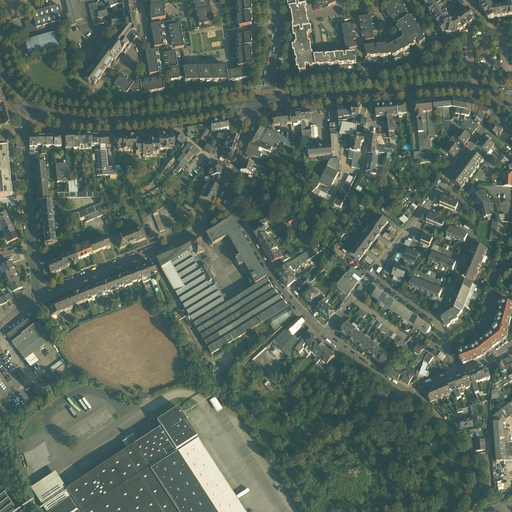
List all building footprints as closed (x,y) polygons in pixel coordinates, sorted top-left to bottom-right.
[(65,0),(69,15),(73,14),(70,1),(69,1),(69,0),(65,0)] [(73,0),(70,1),(73,14),(75,22),(82,20),(80,13),(76,0),(73,0)] [(201,23),(201,25),(214,23),(212,16),(211,16),(210,9),(209,10),(208,2),(207,3),(206,0),(150,0),(151,1),(152,3),(150,3),(151,8),(152,10),(150,10),(151,15),(152,17),(150,17),(151,22),(165,20),(164,13),(165,13),(163,1),(160,1),(160,0),(192,0),(193,3),(195,2),(195,5),(194,5),(195,9),(197,9),(197,11),(196,11),(197,16),(199,16),(199,18),(198,18),(199,23),(201,23)] [(238,14),(241,14),(247,13),(251,12),(248,0),(236,0),(237,7),(239,6),(240,11),(238,11),(238,14)] [(290,8),(290,13),(303,11),(303,7),(307,6),(306,1),(304,2),(303,0),(291,0),(292,0),(290,0),(291,2),(288,3),(288,6),(290,6),(291,8),(290,8)] [(395,22),(397,25),(407,18),(406,16),(407,15),(404,12),(403,12),(402,9),(404,8),(404,7),(403,8),(402,6),(403,5),(402,2),(399,4),(398,2),(397,3),(395,0),(385,7),(387,11),(388,11),(389,12),(387,14),(390,18),(390,17),(392,21),(394,19),(396,21),(395,22)] [(435,20),(437,24),(448,16),(446,13),(445,13),(444,11),(445,10),(443,7),(441,8),(440,6),(440,5),(436,0),(433,0),(424,7),(427,10),(428,10),(430,13),(431,12),(432,14),(431,15),(430,16),(432,20),(433,19),(435,18),(436,19),(435,20)] [(497,19),(501,18),(500,7),(494,8),(494,9),(493,9),(492,7),(492,6),(488,0),(479,7),(481,10),(483,9),(484,11),(483,12),(487,18),(488,17),(489,18),(490,18),(490,20),(493,19),(494,18),(494,19),(495,19),(495,17),(497,17),(497,19)] [(500,7),(501,18),(506,18),(506,16),(508,16),(508,17),(509,17),(509,16),(510,16),(510,17),(511,16),(511,1),(506,2),(507,7),(500,8),(500,7)] [(123,10),(124,14),(134,12),(132,3),(122,5),(123,10)] [(89,5),(94,26),(100,24),(99,19),(97,14),(96,4),(95,4),(89,5)] [(25,22),(28,35),(60,27),(59,23),(63,21),(59,6),(32,14),(34,20),(25,22)] [(458,16),(455,18),(463,29),(464,30),(466,28),(465,26),(467,25),(467,26),(468,26),(469,25),(470,26),(472,24),(472,22),(473,21),(473,22),(474,21),(475,20),(471,14),(470,14),(469,13),(470,12),(467,9),(464,11),(464,12),(462,13),(457,16),(458,16)] [(290,13),(291,19),(308,17),(307,10),(303,11),(290,13)] [(116,18),(116,22),(135,19),(134,12),(124,14),(124,17),(116,18)] [(76,25),(75,22),(73,14),(69,15),(67,16),(70,27),(76,25)] [(249,15),(247,15),(242,16),(237,17),(237,20),(239,20),(240,24),(238,25),(239,28),(251,26),(249,15)] [(460,31),(463,29),(455,18),(452,20),(450,20),(448,16),(437,24),(439,28),(440,28),(441,27),(442,29),(440,30),(441,32),(443,32),(445,33),(446,34),(451,35),(452,35),(452,34),(455,34),(456,35),(458,34),(457,32),(458,31),(459,32),(460,31)] [(309,23),(308,17),(291,19),(292,26),(296,25),(309,23)] [(365,37),(366,42),(375,40),(374,35),(372,36),(371,33),(373,33),(373,32),(372,28),(371,28),(370,25),(372,25),(372,24),(371,20),(369,20),(369,18),(371,17),(359,19),(360,22),(362,22),(363,26),(360,26),(361,30),(364,30),(364,33),(362,34),(362,38),(365,37)] [(406,37),(403,39),(409,48),(410,48),(408,46),(410,45),(412,48),(415,46),(414,44),(415,43),(415,42),(416,41),(420,45),(425,41),(423,38),(424,37),(423,35),(420,31),(418,33),(417,31),(418,31),(417,29),(415,28),(417,26),(415,23),(415,22),(412,17),(410,19),(408,17),(407,18),(397,25),(397,26),(398,25),(399,26),(396,28),(398,31),(400,30),(401,31),(401,32),(403,36),(404,35),(406,37)] [(125,23),(126,28),(136,27),(135,19),(116,22),(112,22),(112,26),(124,25),(124,23),(125,23)] [(154,43),(154,48),(163,46),(163,42),(166,42),(165,38),(162,38),(162,35),(164,34),(164,31),(161,31),(160,27),(163,27),(163,23),(153,25),(153,28),(151,28),(152,33),(154,33),(154,35),(152,36),(153,40),(155,40),(155,43),(154,43)] [(295,36),(296,41),(308,39),(307,36),(309,35),(309,33),(312,33),(311,30),(309,30),(309,28),(310,28),(309,23),(296,25),(297,29),(293,30),(293,34),(296,34),(296,36),(295,36)] [(174,45),(175,49),(184,48),(183,43),(181,43),(181,41),(183,40),(182,36),(180,36),(180,33),(182,33),(181,28),(179,29),(178,25),(168,27),(169,31),(172,30),(172,34),(169,34),(170,38),(173,38),(173,39),(173,41),(171,42),(171,46),(174,45)] [(346,50),(358,48),(357,45),(354,45),(354,41),(356,41),(356,37),(353,37),(353,33),(355,33),(355,29),(352,30),(351,25),(342,27),(343,32),(345,31),(345,34),(343,34),(344,39),(346,39),(347,42),(345,42),(346,47),(347,47),(348,49),(346,50)] [(109,47),(104,53),(113,60),(115,61),(128,44),(124,41),(130,33),(136,33),(136,27),(126,28),(123,29),(118,29),(119,32),(120,32),(109,47)] [(238,49),(241,48),(247,47),(251,47),(249,35),(237,37),(237,41),(239,41),(240,45),(238,45),(238,49)] [(316,67),(314,57),(314,55),(311,56),(310,54),(311,54),(311,51),(310,51),(309,50),(311,49),(311,45),(308,45),(308,43),(309,43),(308,39),(296,41),(296,43),(295,44),(295,46),(292,46),(293,50),(295,49),(295,51),(294,52),(295,56),(297,56),(297,58),(298,62),(296,62),(297,66),(299,66),(300,68),(298,68),(299,73),(306,72),(305,66),(307,66),(307,67),(310,67),(310,69),(314,68),(313,65),(315,64),(315,67),(316,67)] [(410,50),(409,48),(403,39),(403,40),(399,42),(395,44),(396,45),(394,46),(393,45),(389,48),(386,48),(386,46),(381,47),(381,46),(377,47),(375,48),(375,47),(365,48),(365,52),(366,52),(367,58),(372,57),(373,61),(375,63),(378,59),(378,57),(382,56),(383,60),(385,62),(388,58),(388,57),(392,56),(392,57),(395,55),(397,59),(401,59),(402,54),(401,53),(404,51),(406,54),(410,55),(410,50)] [(249,49),(247,49),(242,50),(237,51),(237,55),(239,54),(240,59),(238,59),(239,65),(241,65),(241,67),(239,67),(240,70),(233,72),(234,81),(240,81),(239,79),(241,79),(242,80),(247,79),(247,78),(249,78),(248,71),(245,71),(245,70),(246,70),(245,67),(252,66),(249,49)] [(149,70),(149,75),(158,74),(158,70),(161,69),(160,65),(157,66),(157,62),(159,62),(159,58),(156,58),(155,55),(158,54),(158,50),(148,52),(148,55),(146,56),(147,60),(149,60),(149,63),(147,63),(148,68),(150,67),(150,70),(149,70)] [(96,62),(94,65),(104,72),(106,70),(107,70),(112,64),(111,63),(113,60),(104,53),(104,52),(101,55),(100,55),(98,57),(99,58),(98,60),(97,59),(95,62),(96,62)] [(228,82),(227,73),(226,73),(225,67),(218,68),(218,71),(216,71),(216,68),(211,68),(211,67),(204,69),(204,71),(202,71),(202,68),(197,69),(197,68),(190,69),(190,71),(188,72),(188,68),(183,69),(177,70),(176,68),(178,68),(177,63),(175,63),(175,61),(176,60),(176,56),(174,56),(173,53),(163,54),(164,58),(167,58),(167,61),(164,62),(165,66),(168,65),(169,69),(171,69),(171,72),(172,72),(172,73),(169,73),(170,80),(173,80),(173,81),(178,80),(178,79),(180,78),(180,80),(184,79),(185,82),(188,81),(188,83),(193,82),(193,81),(195,81),(195,82),(200,82),(200,81),(202,81),(202,82),(207,82),(207,81),(209,81),(209,82),(214,81),(216,80),(216,82),(221,81),(223,80),(223,82),(228,81),(228,82)] [(319,56),(314,57),(316,67),(320,66),(321,70),(324,72),(327,68),(327,67),(330,66),(331,70),(334,72),(337,68),(336,66),(341,65),(341,69),(344,71),(347,67),(347,65),(351,64),(351,68),(354,70),(357,66),(356,61),(358,61),(358,57),(356,57),(355,54),(350,55),(350,54),(346,55),(344,56),(344,55),(339,55),(335,55),(330,56),(330,55),(325,56),(325,57),(323,57),(323,56),(319,57),(319,56)] [(102,75),(104,72),(94,65),(92,68),(91,67),(89,70),(90,71),(89,72),(88,72),(86,74),(87,75),(83,79),(88,83),(89,82),(94,85),(97,82),(98,83),(103,76),(102,75)] [(141,92),(142,94),(146,93),(146,91),(147,91),(149,91),(149,93),(154,92),(153,90),(155,90),(156,89),(156,91),(161,91),(161,89),(164,88),(163,78),(159,79),(159,82),(156,82),(155,79),(151,80),(152,83),(148,83),(148,80),(144,81),(144,84),(140,85),(140,82),(136,82),(136,85),(135,85),(130,82),(129,84),(126,82),(127,80),(124,77),(122,80),(119,77),(114,85),(118,88),(119,86),(120,87),(121,88),(120,89),(124,92),(125,90),(128,92),(129,90),(129,91),(130,90),(133,92),(134,93),(140,92),(141,92)] [(453,101),(443,102),(444,109),(444,114),(447,114),(447,108),(454,108),(453,101)] [(454,109),(457,110),(460,110),(462,102),(453,101),(454,108),(454,109)] [(444,117),(444,114),(444,109),(443,102),(433,102),(434,110),(441,109),(441,118),(444,117)] [(420,104),(421,114),(425,114),(427,113),(433,113),(431,103),(420,104)] [(2,112),(3,115),(8,113),(6,106),(5,104),(0,105),(0,106),(1,109),(0,108),(0,109),(1,112),(2,112)] [(416,114),(418,133),(423,133),(423,128),(421,114),(420,104),(415,104),(415,105),(416,114)] [(468,104),(466,111),(470,112),(472,113),(475,105),(468,104)] [(387,117),(392,117),(394,116),(394,114),(398,114),(398,116),(398,115),(398,105),(375,107),(376,118),(387,117)] [(406,105),(398,105),(398,115),(402,114),(402,115),(404,114),(406,114),(406,112),(406,105)] [(476,105),(475,105),(472,113),(478,116),(483,109),(476,105)] [(343,124),(345,124),(345,121),(346,121),(346,119),(352,118),(352,108),(338,110),(339,124),(341,124),(343,124)] [(352,126),(356,127),(362,108),(352,108),(352,118),(355,118),(353,126),(352,126)] [(359,120),(364,121),(367,109),(362,108),(359,120)] [(477,118),(478,119),(482,122),(489,113),(483,109),(478,116),(477,118)] [(301,113),(302,123),(304,123),(304,122),(308,121),(312,121),(311,112),(301,113)] [(11,123),(8,113),(3,115),(6,125),(11,123)] [(293,118),(291,118),(291,125),(294,125),(294,127),(298,127),(298,125),(302,124),(302,123),(301,113),(292,114),(293,118)] [(431,136),(435,136),(433,113),(427,113),(429,137),(431,136)] [(444,114),(444,117),(444,122),(450,121),(451,121),(454,121),(454,114),(447,114),(444,114)] [(274,127),(288,126),(287,118),(287,115),(275,116),(275,118),(272,118),(273,123),(274,123),(274,127)] [(469,121),(468,124),(477,130),(479,127),(477,125),(474,123),(470,120),(469,121)] [(226,121),(218,122),(220,131),(228,129),(226,121)] [(343,124),(341,124),(342,129),(341,135),(352,137),(353,137),(353,136),(355,130),(351,129),(351,125),(350,125),(347,125),(347,123),(347,121),(346,121),(345,121),(345,124),(343,124)] [(442,131),(445,131),(449,131),(451,130),(451,127),(450,121),(444,122),(443,128),(443,129),(442,131)] [(216,132),(220,131),(218,122),(211,124),(211,126),(211,132),(211,133),(214,134),(216,132)] [(472,135),(477,130),(468,124),(465,122),(461,127),(472,135)] [(305,123),(304,123),(302,123),(302,124),(302,129),(303,140),(307,140),(307,139),(306,135),(311,135),(311,128),(309,128),(306,129),(305,123)] [(342,141),(348,142),(352,142),(352,137),(341,135),(342,129),(341,124),(339,124),(335,125),(330,125),(331,140),(332,148),(332,156),(333,160),(333,161),(339,160),(338,141),(342,141)] [(248,149),(262,154),(262,153),(263,151),(267,152),(270,153),(272,149),(276,150),(280,142),(293,149),(293,143),(279,136),(279,134),(270,129),(269,131),(259,126),(251,140),(248,149)] [(489,131),(496,137),(498,135),(500,136),(501,134),(503,132),(496,126),(493,126),(489,131)] [(203,136),(207,139),(211,133),(211,132),(207,131),(203,136)] [(461,131),(458,135),(467,142),(470,138),(461,131)] [(180,143),(183,146),(188,141),(183,137),(177,133),(174,139),(180,143)] [(426,160),(424,140),(424,137),(423,133),(418,133),(420,148),(419,148),(420,152),(414,153),(415,161),(418,161),(426,160)] [(499,139),(503,142),(508,136),(504,133),(503,135),(499,139)] [(157,136),(157,143),(159,143),(159,150),(163,150),(169,150),(169,148),(174,148),(174,135),(167,135),(167,136),(165,136),(165,135),(161,135),(161,136),(157,136)] [(227,141),(226,143),(236,146),(238,141),(239,139),(227,136),(226,138),(224,137),(222,136),(218,135),(217,139),(224,142),(225,141),(225,140),(227,141)] [(464,146),(467,142),(458,135),(454,139),(459,143),(464,146)] [(49,146),(54,146),(54,136),(46,137),(46,145),(49,144),(49,146)] [(65,148),(74,148),(74,136),(65,136),(65,148)] [(79,150),(83,150),(83,136),(74,136),(74,148),(74,149),(79,149),(79,150)] [(91,149),(91,146),(91,136),(83,136),(83,150),(87,150),(87,149),(91,149)] [(109,136),(100,136),(100,146),(100,151),(105,151),(105,147),(109,147),(109,136)] [(362,144),(364,143),(364,139),(363,138),(363,137),(353,136),(353,137),(352,137),(352,142),(361,144),(362,144)] [(368,147),(376,148),(377,145),(377,143),(378,137),(370,136),(368,147)] [(43,145),(43,146),(46,146),(46,145),(46,137),(37,137),(37,145),(43,145)] [(159,154),(159,150),(159,143),(157,143),(154,143),(154,142),(149,142),(149,143),(146,143),(146,142),(141,142),(141,143),(137,143),(137,138),(134,138),(134,137),(128,137),(128,138),(126,138),(126,137),(117,137),(118,150),(123,149),(123,151),(131,151),(135,151),(136,155),(139,155),(139,154),(142,154),(142,158),(145,158),(145,157),(149,157),(152,157),(152,154),(156,154),(156,155),(159,154)] [(452,137),(451,140),(456,144),(458,145),(459,143),(454,139),(452,137)] [(382,146),(381,146),(381,149),(383,149),(386,150),(391,150),(391,146),(390,141),(390,139),(383,138),(382,146)] [(484,138),(481,142),(491,150),(494,146),(484,138)] [(360,152),(361,144),(352,142),(350,151),(354,151),(360,152)] [(487,154),(491,150),(481,142),(478,147),(487,154)] [(226,143),(224,150),(226,151),(233,153),(236,146),(226,143)] [(189,144),(185,149),(189,152),(193,147),(189,144)] [(451,144),(447,148),(457,155),(460,151),(454,146),(451,144)] [(7,147),(0,147),(0,196),(12,195),(11,186),(10,186),(10,181),(11,181),(9,162),(8,162),(8,157),(7,147)] [(188,153),(189,153),(190,155),(190,154),(193,156),(195,153),(197,150),(198,150),(193,147),(189,152),(188,153)] [(308,150),(309,158),(320,157),(329,156),(332,156),(332,148),(322,149),(322,148),(318,149),(308,150)] [(454,159),(457,155),(447,148),(444,152),(448,155),(454,159)] [(221,156),(225,157),(226,155),(225,154),(226,151),(224,150),(222,149),(220,152),(218,155),(221,156)] [(246,154),(248,154),(254,156),(260,159),(262,154),(248,149),(246,154)] [(439,151),(446,157),(448,155),(444,152),(441,149),(439,151)] [(100,151),(103,176),(110,176),(115,176),(115,167),(108,167),(106,151),(105,151),(100,151)] [(233,153),(226,151),(225,154),(226,155),(225,157),(224,161),(230,163),(233,153)] [(353,159),(361,161),(362,156),(360,152),(354,151),(353,159)] [(188,162),(193,156),(190,154),(190,155),(189,153),(186,157),(184,159),(178,166),(180,168),(184,163),(185,163),(187,161),(188,162)] [(473,153),(462,167),(472,174),(483,160),(473,153)] [(184,159),(186,157),(183,154),(177,162),(175,164),(178,167),(178,166),(184,159)] [(368,156),(367,165),(376,167),(377,167),(378,157),(375,157),(368,156)] [(262,168),(267,169),(268,166),(270,162),(265,160),(262,168)] [(334,171),(338,173),(341,169),(339,160),(333,161),(331,161),(333,162),(334,163),(333,164),(332,165),(330,163),(330,164),(336,167),(334,171),(334,170),(334,171)] [(240,171),(251,174),(254,165),(243,161),(240,171)] [(268,166),(283,173),(285,168),(280,166),(271,161),(270,162),(268,166)] [(210,168),(211,177),(222,175),(221,172),(223,170),(215,163),(210,168)] [(37,203),(40,202),(49,201),(45,165),(33,166),(33,170),(34,170),(37,203)] [(376,169),(376,167),(367,165),(366,172),(370,173),(370,174),(375,175),(376,169)] [(67,182),(67,183),(68,183),(68,181),(67,166),(56,167),(57,183),(67,182)] [(334,171),(334,170),(328,167),(319,183),(330,189),(338,173),(334,171)] [(461,188),(472,174),(462,167),(451,181),(461,188)] [(387,173),(388,173),(383,170),(380,176),(384,180),(387,173)] [(343,186),(349,189),(354,179),(349,176),(343,186)] [(68,183),(69,192),(75,192),(77,192),(76,180),(68,181),(68,183)] [(222,186),(222,180),(214,180),(210,181),(210,183),(213,185),(220,189),(222,186)] [(216,196),(220,189),(213,185),(210,183),(209,183),(205,190),(206,190),(216,196)] [(340,193),(347,196),(350,190),(349,189),(343,186),(340,193)] [(397,190),(392,186),(386,196),(392,199),(397,190)] [(322,198),(334,204),(336,199),(316,189),(312,193),(322,198)] [(212,203),(216,196),(206,190),(203,195),(205,195),(203,198),(206,200),(209,201),(212,203)] [(484,218),(486,218),(488,217),(489,218),(494,217),(491,204),(490,202),(489,200),(482,192),(476,197),(477,199),(475,201),(479,205),(480,204),(481,206),(483,205),(483,207),(484,207),(482,207),(482,210),(481,210),(482,216),(484,216),(484,218)] [(311,194),(306,198),(310,202),(313,199),(316,200),(320,202),(321,199),(322,198),(312,193),(311,194)] [(334,205),(340,208),(347,196),(340,193),(338,197),(334,205)] [(439,206),(444,208),(448,199),(443,197),(441,200),(439,206)] [(201,208),(204,202),(199,199),(196,205),(201,208)] [(444,208),(449,210),(453,201),(448,199),(444,208)] [(458,204),(453,201),(449,210),(455,212),(457,207),(458,204)] [(54,222),(52,204),(41,205),(43,223),(45,244),(56,243),(54,222)] [(80,219),(84,217),(101,210),(100,204),(79,212),(80,219)] [(196,216),(201,208),(196,205),(193,209),(191,214),(196,216)] [(184,216),(185,215),(187,212),(186,212),(185,211),(182,209),(177,207),(175,211),(184,216)] [(103,216),(101,210),(84,217),(85,222),(103,216)] [(0,214),(0,222),(9,219),(6,212),(0,214)] [(79,219),(80,219),(79,212),(61,217),(63,223),(79,219)] [(153,214),(160,232),(165,230),(163,224),(162,224),(158,212),(153,214)] [(191,214),(187,212),(185,215),(192,220),(196,216),(191,214)] [(426,223),(431,225),(435,217),(430,214),(428,218),(426,223)] [(378,215),(375,219),(385,227),(388,223),(378,215)] [(431,225),(436,227),(440,219),(435,217),(431,225)] [(12,225),(9,219),(0,222),(0,224),(2,229),(12,225)] [(382,230),(385,227),(375,219),(372,223),(382,230)] [(445,221),(440,219),(436,227),(441,230),(445,221)] [(256,285),(240,294),(258,325),(267,320),(289,307),(274,289),(267,279),(257,263),(247,245),(240,234),(240,233),(232,221),(229,220),(217,228),(206,234),(208,238),(206,239),(208,243),(210,242),(212,245),(212,246),(215,244),(227,237),(229,240),(239,257),(235,259),(236,260),(235,261),(238,266),(239,266),(240,267),(243,265),(256,285)] [(379,234),(382,230),(372,223),(370,227),(370,228),(379,234)] [(14,232),(12,225),(2,229),(5,236),(14,232)] [(252,231),(257,239),(266,234),(267,234),(265,230),(262,226),(262,225),(260,226),(252,231)] [(346,232),(339,226),(337,228),(344,234),(346,232)] [(380,235),(379,234),(370,228),(368,231),(367,231),(377,239),(380,235)] [(452,238),(456,230),(450,228),(446,236),(447,236),(452,238)] [(142,229),(141,229),(139,229),(133,232),(124,235),(116,239),(117,242),(116,242),(118,246),(120,249),(128,246),(128,245),(137,242),(146,239),(144,236),(145,236),(143,232),(142,229)] [(462,233),(456,230),(452,238),(458,241),(462,233)] [(374,242),(377,239),(367,231),(365,235),(374,242)] [(17,238),(14,232),(5,236),(8,243),(17,238)] [(420,237),(423,238),(424,235),(416,232),(412,240),(418,243),(420,237)] [(468,235),(462,233),(458,241),(464,243),(468,235)] [(268,237),(266,234),(257,239),(263,248),(270,244),(268,240),(269,239),(268,237)] [(371,246),(374,242),(365,235),(362,239),(371,246)] [(433,239),(424,235),(423,238),(420,244),(421,244),(429,248),(433,239)] [(106,238),(88,245),(91,254),(110,247),(106,238)] [(211,353),(258,325),(240,294),(227,302),(225,299),(223,300),(214,285),(216,284),(209,271),(205,265),(205,266),(204,266),(204,265),(202,261),(199,257),(200,257),(198,255),(204,251),(200,244),(201,243),(198,238),(181,248),(155,258),(211,353)] [(368,250),(371,246),(362,239),(359,243),(368,250)] [(274,244),(273,242),(270,244),(263,248),(267,256),(276,251),(277,250),(275,245),(276,244),(275,243),(274,244)] [(365,254),(368,250),(359,243),(356,246),(365,254)] [(92,255),(91,254),(88,245),(81,248),(85,258),(92,255)] [(81,259),(85,258),(81,248),(75,250),(74,246),(72,247),(74,252),(77,260),(81,259)] [(362,258),(365,254),(356,246),(353,250),(362,258)] [(473,264),(471,269),(468,276),(467,279),(474,282),(477,276),(482,263),(485,257),(486,254),(487,250),(480,247),(479,251),(476,256),(473,264)] [(334,250),(343,258),(345,256),(335,248),(334,250)] [(332,252),(342,260),(343,258),(334,250),(332,252)] [(359,261),(362,258),(353,250),(350,254),(359,261)] [(278,254),(276,251),(267,256),(272,264),(280,259),(281,259),(283,258),(283,257),(280,252),(278,254)] [(419,256),(419,255),(413,253),(407,251),(405,255),(404,259),(408,260),(415,263),(415,264),(419,256)] [(78,261),(77,260),(74,252),(60,257),(61,259),(64,268),(75,264),(74,263),(78,261)] [(287,265),(291,273),(293,272),(312,258),(309,254),(308,252),(287,265)] [(429,262),(435,264),(438,256),(432,254),(429,262)] [(444,259),(438,256),(435,264),(441,267),(444,259)] [(61,269),(64,268),(61,259),(46,264),(48,270),(50,275),(51,275),(61,271),(61,269)] [(450,261),(444,259),(441,267),(447,269),(450,261)] [(456,264),(450,261),(447,269),(453,272),(453,270),(455,265),(456,264)] [(1,266),(4,272),(14,268),(11,262),(8,263),(2,265),(1,266)] [(149,266),(145,267),(149,278),(154,276),(154,274),(156,273),(153,265),(149,266)] [(276,271),(281,279),(291,273),(287,265),(276,271)] [(143,280),(149,278),(145,267),(142,268),(142,269),(138,271),(141,279),(143,278),(143,280)] [(4,272),(7,279),(16,275),(14,268),(4,272)] [(363,277),(352,268),(347,274),(351,277),(354,273),(357,276),(361,279),(363,277)] [(400,270),(396,268),(392,276),(402,281),(406,272),(400,270)] [(45,280),(47,281),(52,279),(51,275),(50,275),(48,270),(44,271),(45,280)] [(142,281),(141,279),(138,271),(131,273),(135,283),(137,282),(138,283),(142,281)] [(293,272),(291,273),(281,279),(288,288),(295,282),(294,280),(296,280),(294,276),(295,276),(293,272)] [(132,284),(135,283),(131,273),(124,276),(129,286),(132,285),(132,284)] [(341,292),(347,298),(358,283),(351,277),(347,274),(335,287),(341,292)] [(7,279),(10,285),(19,281),(16,275),(7,279)] [(124,288),(129,286),(124,276),(118,278),(121,288),(124,287),(124,288)] [(118,289),(121,288),(118,278),(111,281),(115,292),(119,290),(118,289)] [(409,287),(415,289),(419,281),(412,279),(409,287)] [(304,291),(307,288),(310,284),(306,280),(305,280),(301,284),(297,288),(302,293),(304,291)] [(22,288),(19,281),(10,285),(13,292),(19,290),(22,288)] [(112,293),(115,292),(111,281),(104,283),(108,293),(111,292),(112,293)] [(415,289),(421,292),(424,283),(419,281),(415,289)] [(372,297),(378,301),(383,295),(381,293),(382,291),(379,288),(380,287),(374,282),(370,286),(377,291),(374,294),(372,297)] [(462,284),(460,288),(470,292),(473,285),(466,282),(465,285),(462,284)] [(105,294),(108,293),(104,283),(97,286),(101,296),(105,295),(105,294)] [(421,292),(427,294),(430,286),(424,283),(421,292)] [(98,298),(101,296),(97,286),(91,289),(94,298),(97,297),(98,298)] [(427,294),(433,296),(436,288),(430,286),(427,294)] [(316,290),(313,287),(311,289),(310,290),(306,293),(303,297),(305,298),(304,299),(308,303),(309,302),(310,304),(313,302),(316,299),(318,296),(314,292),(316,290)] [(442,291),(436,288),(433,296),(439,299),(442,291)] [(474,293),(470,292),(460,288),(459,292),(461,293),(460,296),(468,299),(471,300),(474,293)] [(91,299),(94,298),(91,289),(84,291),(88,301),(91,300),(91,299)] [(72,307),(88,301),(84,291),(68,297),(69,299),(72,307)] [(4,296),(6,301),(13,298),(11,293),(9,294),(4,296)] [(316,299),(319,302),(323,298),(324,297),(321,293),(318,296),(316,299)] [(385,297),(383,295),(378,301),(380,303),(384,306),(391,297),(387,294),(385,297)] [(465,306),(468,299),(460,296),(459,299),(456,297),(455,301),(465,306)] [(394,299),(391,297),(384,306),(390,310),(395,304),(392,302),(394,299)] [(73,308),(72,307),(69,299),(49,306),(53,316),(56,315),(73,308)] [(320,313),(322,315),(328,307),(325,305),(327,303),(328,302),(325,299),(321,304),(316,310),(320,313)] [(462,313),(465,306),(455,301),(453,305),(456,307),(455,310),(461,312),(462,313)] [(511,318),(511,313),(511,304),(509,304),(508,302),(507,303),(502,302),(502,303),(503,303),(502,307),(501,306),(500,308),(499,313),(499,316),(498,320),(497,324),(497,323),(496,326),(496,327),(494,327),(493,328),(493,329),(493,331),(494,332),(493,333),(491,334),(492,335),(488,337),(485,340),(484,339),(483,340),(479,343),(477,345),(478,345),(474,348),(470,350),(470,349),(468,350),(465,351),(464,351),(466,357),(468,356),(468,357),(470,362),(474,361),(476,360),(476,359),(480,358),(482,356),(483,356),(485,354),(492,349),(492,348),(498,344),(499,344),(502,342),(505,339),(503,337),(506,335),(507,332),(508,327),(509,327),(508,326),(510,319),(511,319),(511,318)] [(397,305),(395,304),(390,310),(396,314),(403,305),(399,303),(397,305)] [(406,308),(403,305),(396,314),(402,319),(407,312),(404,310),(406,308)] [(292,311),(289,307),(267,320),(276,334),(295,317),(292,311)] [(335,313),(328,307),(322,315),(327,319),(329,321),(335,313)] [(455,310),(453,312),(457,318),(461,312),(455,310)] [(409,314),(407,312),(402,319),(408,323),(415,314),(411,312),(409,314)] [(458,319),(457,318),(453,312),(452,312),(448,315),(447,314),(444,316),(445,318),(441,320),(447,328),(458,319)] [(418,317),(415,314),(408,323),(414,327),(419,321),(416,319),(418,317)] [(12,342),(25,360),(33,354),(49,342),(31,318),(31,317),(7,335),(12,342)] [(286,330),(294,336),(299,331),(297,329),(304,323),(299,318),(286,330)] [(421,323),(419,321),(414,327),(420,332),(426,323),(423,320),(421,323)] [(344,336),(345,335),(351,327),(346,323),(340,332),(342,333),(342,334),(344,336)] [(430,325),(426,323),(420,332),(426,336),(431,330),(428,328),(430,325)] [(384,326),(380,331),(385,335),(389,330),(384,326)] [(356,330),(351,327),(345,335),(347,337),(346,338),(349,339),(355,331),(356,330)] [(307,342),(313,335),(315,334),(310,329),(302,337),(305,339),(307,342)] [(274,341),(288,357),(295,350),(301,343),(294,336),(286,330),(274,341)] [(386,335),(390,339),(394,334),(389,330),(386,335)] [(360,334),(355,331),(349,339),(351,341),(350,342),(353,344),(353,343),(360,334)] [(482,340),(483,340),(484,339),(485,340),(488,337),(492,335),(491,334),(493,333),(492,332),(491,332),(487,334),(486,334),(486,336),(482,338),(482,340)] [(364,337),(360,334),(353,343),(355,344),(355,345),(357,347),(358,346),(364,337)] [(310,347),(313,350),(320,343),(317,340),(318,340),(314,336),(313,335),(307,342),(306,343),(310,347)] [(368,340),(364,337),(358,346),(360,347),(359,348),(361,350),(362,349),(368,340)] [(403,348),(406,350),(408,348),(414,340),(411,338),(403,348)] [(302,347),(306,343),(307,342),(305,339),(301,343),(295,350),(299,353),(303,349),(302,347)] [(373,344),(368,340),(362,349),(364,350),(363,351),(366,353),(367,352),(373,344)] [(318,357),(321,360),(329,351),(320,343),(313,350),(312,351),(314,353),(313,355),(316,358),(318,357)] [(377,347),(373,344),(367,352),(369,354),(368,355),(370,356),(377,348),(377,347)] [(193,348),(199,359),(204,356),(198,345),(193,348)] [(418,346),(414,351),(419,356),(423,350),(418,346)] [(278,351),(275,348),(270,352),(273,356),(278,351)] [(381,351),(377,348),(370,356),(373,358),(372,359),(374,360),(375,359),(381,351)] [(421,358),(422,359),(424,361),(429,355),(423,350),(419,356),(421,358)] [(335,356),(329,351),(321,360),(327,365),(335,356)] [(386,354),(381,351),(375,359),(377,361),(376,362),(379,364),(379,363),(386,354)] [(407,351),(404,356),(410,360),(413,355),(411,354),(407,351)] [(463,364),(463,365),(466,363),(470,362),(468,357),(468,356),(466,357),(464,351),(462,352),(463,353),(458,355),(460,358),(459,359),(460,360),(462,364),(463,364)] [(33,354),(25,360),(31,368),(39,362),(33,354)] [(390,357),(386,354),(379,363),(381,364),(381,365),(383,367),(390,357)] [(429,355),(424,361),(429,364),(433,358),(429,355)] [(511,357),(501,362),(506,371),(511,368),(511,357)] [(50,369),(53,373),(55,371),(54,370),(65,363),(63,359),(50,369)] [(419,375),(424,376),(425,371),(427,366),(428,366),(429,364),(424,361),(423,362),(422,365),(420,371),(420,372),(419,375)] [(500,372),(503,376),(507,374),(506,371),(501,362),(499,364),(498,367),(499,369),(500,372)] [(398,371),(402,374),(403,372),(400,371),(402,367),(406,370),(409,370),(407,368),(400,363),(396,370),(395,370),(397,371),(398,371)] [(74,375),(65,364),(56,371),(64,383),(74,375)] [(486,369),(476,373),(479,382),(479,383),(487,380),(487,381),(490,380),(490,379),(489,375),(487,374),(486,369)] [(402,382),(408,385),(409,384),(415,373),(409,370),(406,370),(404,373),(406,374),(402,382)] [(398,371),(397,371),(394,377),(398,380),(402,374),(398,371)] [(474,384),(479,382),(476,373),(468,375),(473,388),(476,394),(479,393),(476,386),(476,385),(475,385),(474,385),(474,384)] [(471,389),(473,388),(468,375),(462,378),(466,390),(470,388),(471,389)] [(466,390),(462,378),(454,381),(460,396),(464,395),(463,392),(466,390)] [(461,398),(460,396),(454,381),(446,384),(450,392),(453,390),(454,392),(457,400),(461,398)] [(495,389),(506,384),(505,381),(493,386),(495,389)] [(450,393),(450,392),(446,384),(441,386),(446,397),(451,395),(450,393)] [(440,399),(446,397),(441,386),(436,387),(440,399)] [(435,401),(440,399),(436,387),(431,389),(435,401)] [(381,405),(383,400),(388,403),(391,396),(385,393),(387,390),(383,388),(376,403),(381,405)] [(430,403),(435,401),(431,389),(431,390),(426,391),(430,403)] [(215,398),(209,402),(217,413),(223,410),(215,398)] [(511,402),(499,412),(504,418),(506,421),(511,416),(511,402)] [(157,422),(161,428),(181,415),(177,409),(157,422)] [(495,421),(502,421),(504,418),(499,412),(492,417),(495,421)] [(196,438),(181,415),(161,428),(176,451),(196,438)] [(460,421),(461,428),(473,427),(472,421),(472,420),(471,420),(464,420),(464,421),(460,421)] [(494,423),(494,432),(503,431),(503,423),(494,423)] [(149,468),(176,451),(161,428),(138,443),(135,445),(134,445),(149,468)] [(494,432),(496,454),(497,462),(506,461),(504,444),(503,431),(494,432)] [(133,435),(129,437),(135,445),(138,443),(133,435)] [(134,445),(135,445),(129,437),(125,440),(130,447),(134,445)] [(244,511),(196,438),(176,451),(149,468),(177,511),(244,511)] [(127,450),(130,447),(125,440),(122,442),(127,450)] [(475,441),(475,446),(476,452),(485,451),(484,441),(475,441)] [(66,489),(71,497),(81,511),(149,468),(134,445),(130,447),(127,450),(100,467),(66,489)] [(177,511),(149,468),(81,511),(71,497),(48,511),(177,511)] [(46,511),(48,511),(71,497),(66,489),(55,472),(31,487),(46,511)] [(0,511),(11,511),(15,510),(4,493),(0,488),(0,511)]
